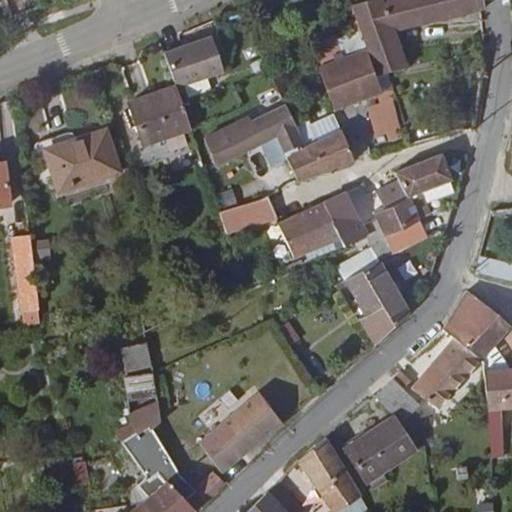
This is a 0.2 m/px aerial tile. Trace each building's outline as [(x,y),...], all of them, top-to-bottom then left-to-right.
[(389,70),(403,68),(392,33),(381,0),(364,7),(362,0),(351,0),(370,52),(377,73),(389,70)] [(382,0),(381,0),(392,33),(415,28),(407,0),(382,0)] [(407,0),(415,28),(482,9),(485,9),(484,0),(407,0)] [(337,35),(317,40),(321,56),(341,52),(337,35)] [(215,38),(168,53),(179,86),(180,88),(226,73),(215,38)] [(384,94),(377,73),(370,52),(321,69),(335,110),(384,94)] [(180,88),(179,86),(129,103),(144,146),(194,129),(180,88)] [(304,142),(288,106),(255,122),(253,115),(208,139),(220,162),(264,141),(278,134),(287,156),(300,150),(297,145),(304,142)] [(413,143),(422,141),(417,128),(408,130),(413,143)] [(297,180),(352,159),(342,130),(300,150),(287,156),(297,180)] [(104,132),(45,150),(58,192),(118,175),(104,132)] [(278,134),(264,141),(272,162),(287,156),(278,134)] [(450,179),(441,155),(397,172),(400,182),(407,197),(419,193),(450,179)] [(5,165),(0,165),(0,208),(11,206),(5,165)] [(379,220),(410,206),(407,197),(400,182),(369,196),(378,218),(379,220)] [(410,206),(416,220),(429,215),(419,193),(407,197),(410,206)] [(338,236),(343,247),(377,232),(373,221),(363,224),(348,194),(322,205),(338,236)] [(261,199),(221,209),(229,232),(271,221),(261,199)] [(322,205),(275,225),(276,228),(282,241),(291,260),(338,236),(322,205)] [(386,238),(418,225),(416,220),(410,206),(379,220),(383,229),(386,238)] [(377,232),(383,229),(379,220),(378,218),(373,221),(377,232)] [(424,242),(418,225),(386,238),(393,255),(424,242)] [(282,241),(276,228),(267,232),(274,245),(282,241)] [(44,309),(33,230),(13,233),(19,273),(24,273),(28,295),(23,296),(25,311),(44,309)] [(361,318),(375,342),(407,311),(379,263),(350,277),(353,283),(371,313),(361,318)] [(337,292),(353,283),(350,277),(334,284),(337,292)] [(455,333),(486,354),(510,320),(464,286),(445,326),(455,333)] [(274,321),(286,339),(291,335),(279,318),(274,321)] [(446,408),(486,354),(455,333),(416,386),(446,408)] [(189,511),(194,508),(184,498),(195,487),(194,486),(181,475),(150,424),(157,419),(152,372),(149,345),(121,349),(124,377),(122,378),(129,420),(138,436),(123,447),(142,485),(135,493),(148,505),(142,511),(143,511),(189,511)] [(511,364),(492,365),(493,406),(511,405),(511,364)] [(393,374),(405,387),(410,382),(398,369),(393,374)] [(398,424),(415,409),(413,396),(405,387),(393,374),(369,393),(398,424)] [(196,437),(220,467),(283,420),(261,389),(196,437)] [(363,436),(344,451),(365,481),(410,449),(387,416),(362,435),(363,436)] [(181,475),(194,486),(201,478),(157,419),(150,424),(181,475)] [(355,490),(321,436),(298,459),(331,506),(333,504),(355,490)] [(73,462),(75,486),(89,485),(88,461),(73,462)] [(195,487),(205,496),(209,498),(226,480),(215,471),(210,467),(201,478),(194,486),(195,487)] [(280,476),(270,485),(296,510),(304,500),(280,476)] [(270,485),(244,510),(245,511),(297,511),(296,510),(270,485)] [(338,511),(357,511),(366,507),(355,490),(333,504),(336,509),(338,511)] [(128,500),(142,511),(148,505),(135,493),(128,500)] [(477,511),(493,511),(493,503),(477,504),(477,511)]
